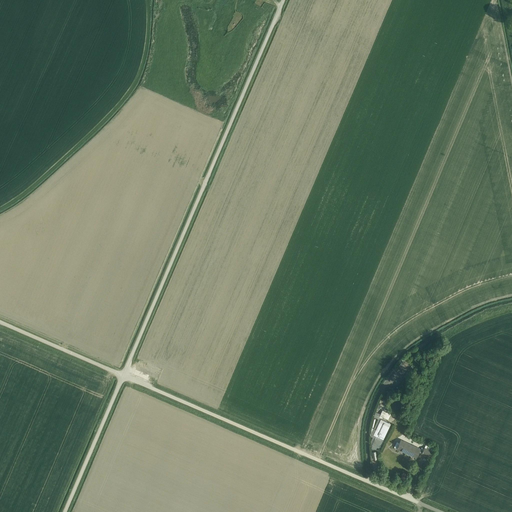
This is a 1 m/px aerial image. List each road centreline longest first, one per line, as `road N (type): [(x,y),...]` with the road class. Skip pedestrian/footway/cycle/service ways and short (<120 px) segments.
road 1 (unclassified): [(121,376),(284,0)]
road 2 (track): [(434,511),(121,376)]
road 3 (unclassified): [(64,511),(121,376)]
road 4 (unclassified): [(121,376),(0,323)]
